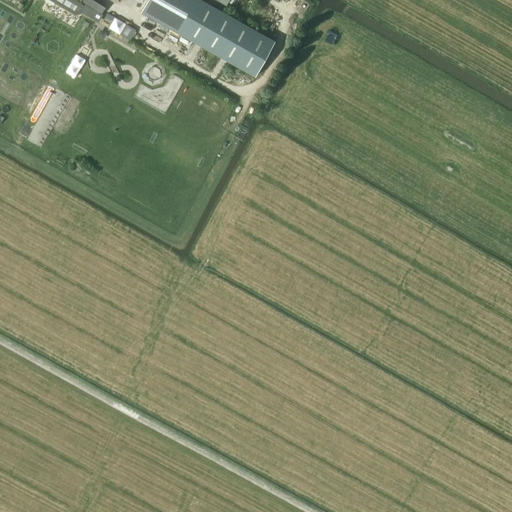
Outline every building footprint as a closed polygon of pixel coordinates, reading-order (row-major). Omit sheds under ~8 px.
[(79,0),(49,0),(76,15),(81,13),(87,5),(79,0)] [(79,0),(87,5),(102,14),(105,8),(91,0),(79,0)] [(274,40),(202,0),(148,0),(142,12),(255,75),(274,40)] [(206,0),(224,10),(228,0),(206,0)] [(87,5),(81,13),(94,20),(98,20),(102,14),(87,5)] [(71,13),(66,23),(75,28),(81,18),(71,13)] [(114,17),(108,28),(119,34),(125,24),(114,17)] [(125,24),(119,34),(130,40),(136,30),(125,24)] [(87,56),(90,51),(84,48),(81,53),(87,56)] [(76,53),(67,74),(78,79),(87,58),(76,53)] [(32,140),(47,142),(50,127),(34,125),(32,140)]
